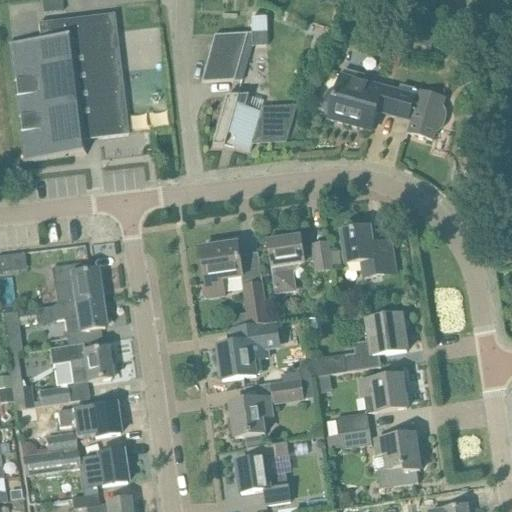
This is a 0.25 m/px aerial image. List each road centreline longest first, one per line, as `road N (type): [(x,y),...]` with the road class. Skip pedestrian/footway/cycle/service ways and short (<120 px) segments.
road 1 (residential): [(491,367),(463,244),(409,195),(380,182),(336,178),(197,193)]
road 2 (residential): [(170,511),(125,203)]
road 3 (residential): [(187,0),(197,193)]
road 4 (residential): [(511,511),(491,367)]
road 5 (residential): [(0,216),(125,203)]
